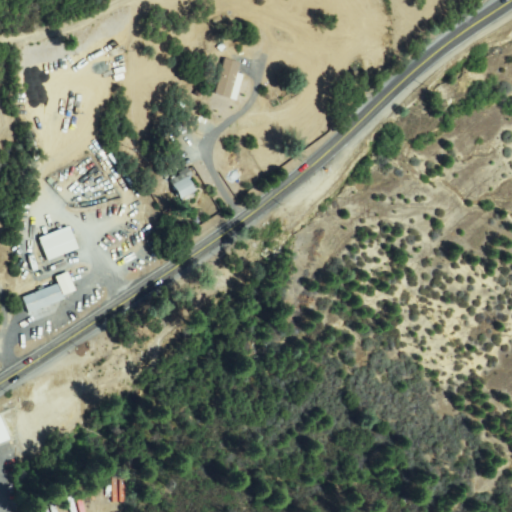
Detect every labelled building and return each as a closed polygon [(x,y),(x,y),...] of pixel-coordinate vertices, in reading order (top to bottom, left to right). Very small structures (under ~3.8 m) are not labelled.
[(241,65),(234,97),(217,94),(223,61),(241,65)] [(154,91),(163,87),(168,95),(159,100),(154,91)] [(190,124),(197,137),(192,140),(185,128),(190,124)] [(170,136),(177,147),(169,152),(163,141),(170,136)] [(158,162),(169,157),(173,168),(163,172),(158,162)] [(171,181),(185,174),(193,192),(179,199),(171,181)] [(48,260),(39,241),(67,229),(76,248),(48,260)] [(34,244),(42,259),(37,261),(30,246),(34,244)] [(68,276),(77,273),(81,284),(73,287),(68,276)] [(29,313),(23,299),(57,286),(62,300),(29,313)] [(0,416),(4,415),(14,439),(0,445),(0,416)]
